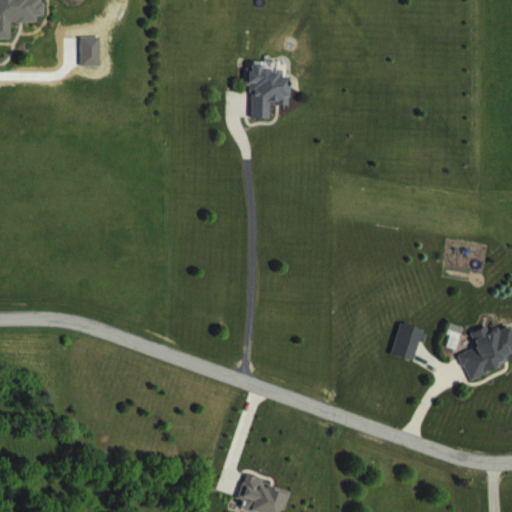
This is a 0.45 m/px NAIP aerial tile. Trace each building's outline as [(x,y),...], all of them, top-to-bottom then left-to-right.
[(17,39),(44,39),(44,32),(49,32),(49,9),(26,9),(26,0),(4,0),(5,2),(0,2),(0,55),(17,55),(17,39)] [(293,121),(294,93),(283,92),(283,87),(266,87),(266,80),(253,80),(253,103),(257,103),(256,134),(274,134),(274,121),(293,121)] [(424,357),(430,359),(433,347),(405,339),(397,371),(419,377),(424,357)] [(473,394),(511,379),(511,342),(505,346),(504,343),(494,347),(492,342),(476,348),(481,363),(464,370),(473,394)] [(294,511),(296,505),(251,493),(245,511),(294,511)]
